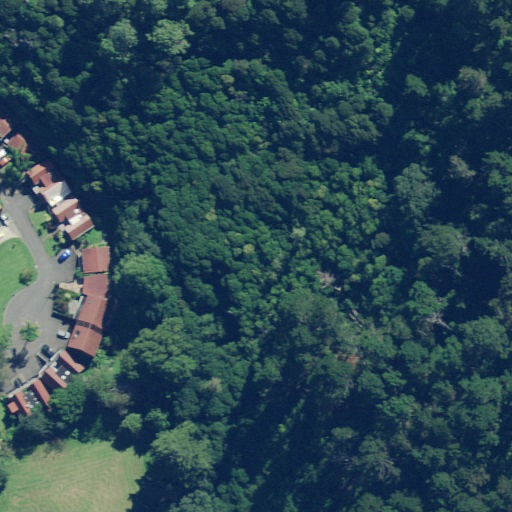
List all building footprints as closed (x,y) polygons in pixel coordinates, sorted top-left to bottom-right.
[(19,125),(0,103),(0,139),(1,141),(19,125)] [(23,167),(43,147),(23,127),(3,147),(23,167)] [(89,221),(48,160),(26,174),(67,235),(89,221)] [(105,276),(112,275),(107,244),(79,249),(88,298),(67,349),(95,360),(115,309),(111,307),(105,276)] [(85,372),(62,353),(40,380),(63,399),(85,372)] [(51,407),(38,381),(8,397),(21,422),(51,407)]
